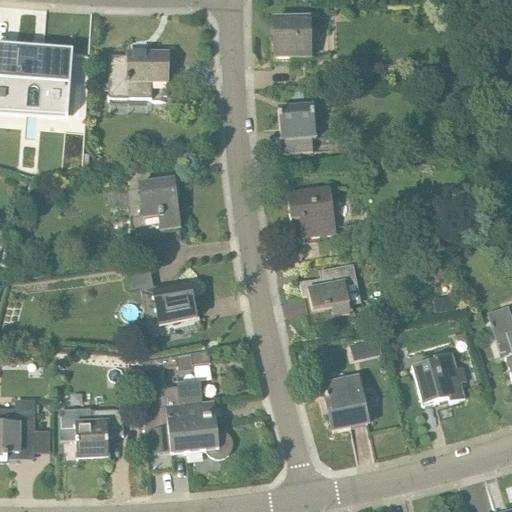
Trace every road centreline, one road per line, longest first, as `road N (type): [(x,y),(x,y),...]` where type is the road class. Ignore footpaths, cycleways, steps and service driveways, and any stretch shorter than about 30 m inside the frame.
road 1 (residential): [(306,499),(241,183),(232,0)]
road 2 (residential): [(306,499),(511,448)]
